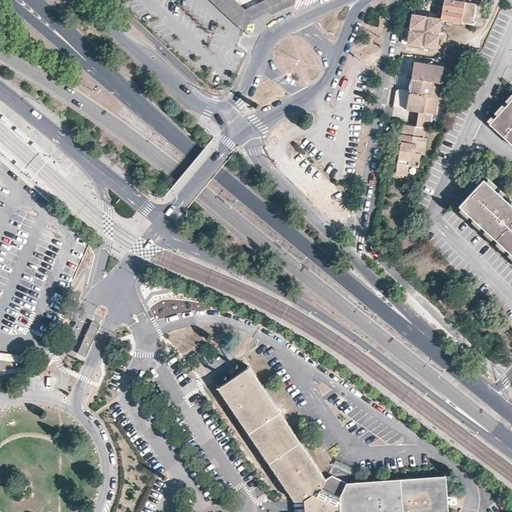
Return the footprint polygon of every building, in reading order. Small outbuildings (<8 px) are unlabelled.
[(457,0),(448,0),(444,19),(485,26),(487,17),(484,16),(486,5),(463,1),(457,0)] [(444,19),(416,14),(413,31),(411,43),(440,47),(444,19)] [(446,44),(445,61),(457,61),(457,45),(446,44)] [(444,65),(415,61),(412,80),(411,89),(408,107),(421,109),(419,125),(429,127),(433,127),(435,111),(438,112),(440,96),(445,97),(447,81),(442,80),(444,65)] [(398,90),(396,105),(408,107),(411,89),(402,89),(398,90)] [(511,141),(511,101),(506,109),(492,123),(511,141)] [(9,122),(2,115),(0,117),(7,124),(9,122)] [(419,125),(406,123),(404,133),(402,132),(400,149),(402,150),(402,154),(400,166),(412,166),(412,164),(421,165),(423,153),(427,153),(429,137),(427,137),(429,127),(419,125)] [(16,128),(14,130),(24,139),(26,136),(16,128)] [(41,149),(33,142),(31,145),(39,151),(41,149)] [(0,146),(0,150),(7,157),(8,157),(10,155),(0,146)] [(24,168),(17,161),(15,163),(22,170),(24,168)] [(511,201),(487,178),(470,195),(462,204),(493,233),(511,250),(511,201)] [(67,257),(79,264),(85,252),(73,246),(67,257)] [(90,329),(77,354),(86,358),(98,333),(90,329)] [(0,352),(0,359),(22,362),(23,356),(0,352)] [(302,511),(442,511),(440,480),(342,488),(335,501),(316,493),(320,483),(243,372),(215,392),(292,505),(301,504),(302,511)] [(342,488),(325,480),(320,483),(316,493),(335,501),(342,488)]
